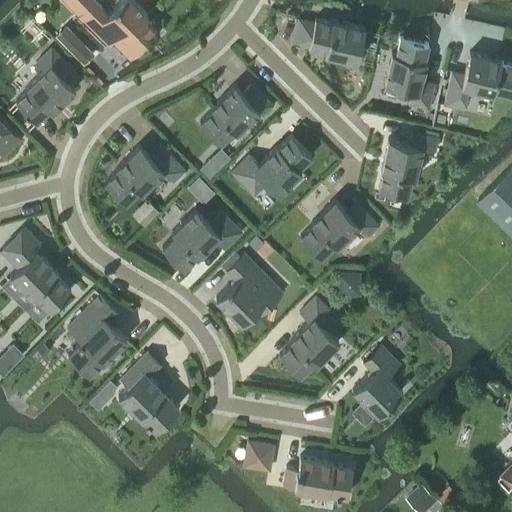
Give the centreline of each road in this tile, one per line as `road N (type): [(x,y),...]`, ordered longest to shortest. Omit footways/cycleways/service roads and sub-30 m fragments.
road 1 (residential): [(65,183),(84,244),(202,334),(220,378),(219,403),(328,422)]
road 2 (residential): [(235,25),(198,60),(96,121),(65,183)]
road 3 (residential): [(235,25),(362,152)]
